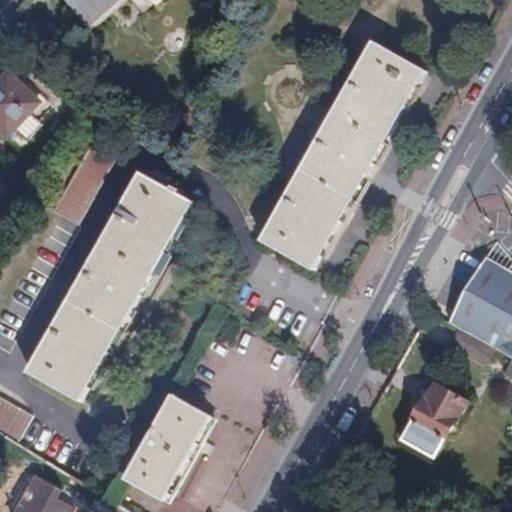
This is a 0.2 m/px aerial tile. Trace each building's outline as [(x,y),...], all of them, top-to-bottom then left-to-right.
[(154,0),(68,0),(92,29),(125,0),(146,0),(150,4),(154,0)] [(267,244),(318,273),(430,75),(378,46),(267,244)] [(44,103),(12,74),(0,87),(0,129),(10,140),(44,103)] [(80,227),(118,162),(92,147),(54,213),(80,227)] [(87,403),(198,207),(146,177),(35,374),(87,403)] [(511,256),(499,242),(470,293),(496,306),(511,274),(511,256)] [(511,274),(496,306),(470,293),(452,325),(464,332),(497,350),(511,358),(511,274)] [(497,350),(464,332),(455,347),(488,366),(497,350)] [(440,459),(471,403),(441,387),(432,403),(428,401),(406,442),(440,459)] [(0,434),(17,446),(33,421),(0,399),(0,434)] [(183,483),(216,422),(176,399),(129,483),(166,504),(178,482),(183,483)] [(46,429),(37,449),(61,460),(70,441),(46,429)] [(79,499),(41,478),(22,511),(75,511),(76,510),(74,508),(79,499)]
